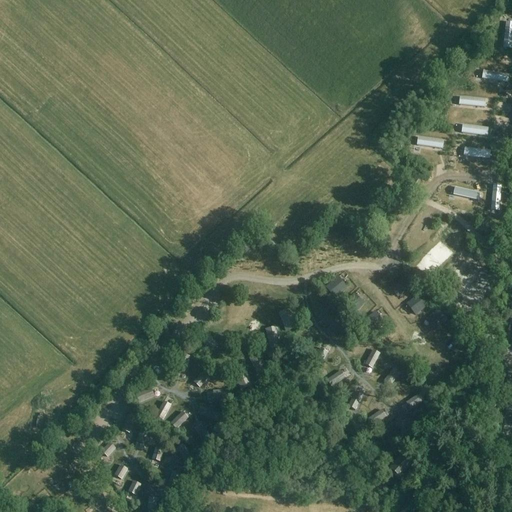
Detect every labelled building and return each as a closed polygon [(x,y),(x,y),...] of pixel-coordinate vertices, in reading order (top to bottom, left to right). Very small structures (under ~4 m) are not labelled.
[(511,49),(511,40),(511,23),(506,23),(503,48),(511,49)] [(509,75),(483,71),(482,79),(508,83),(509,75)] [(485,100),(460,97),(459,105),(485,108),(485,100)] [(488,129),(462,126),(461,133),(487,137),(488,129)] [(444,142),(418,138),(417,146),(442,150),(444,142)] [(490,152),(464,149),(464,157),(489,160),(490,152)] [(499,212),(501,186),(493,185),(491,211),(499,212)] [(480,193),(455,188),(453,196),(478,201),(480,193)] [(472,206),(468,215),(479,220),(483,211),(472,206)] [(447,228),(440,234),(452,247),(459,241),(447,228)] [(411,290),(403,277),(389,286),(397,299),(411,290)] [(338,278),(325,288),(334,300),(347,290),(338,278)] [(251,301),(258,296),(250,286),(243,291),(251,301)] [(310,301),(320,298),(317,287),(307,289),(310,301)] [(364,305),(353,295),(341,308),(352,318),(364,305)] [(419,295),(406,306),(415,317),(428,307),(419,295)] [(240,317),(246,310),(235,300),(229,307),(240,317)] [(289,310),(278,314),(286,334),(297,330),(289,310)] [(447,321),(437,310),(425,322),(435,333),(447,321)] [(383,326),(375,313),(361,322),(370,335),(383,326)] [(216,320),(221,329),(230,325),(225,316),(216,320)] [(261,332),(265,326),(260,321),(255,327),(261,332)] [(277,328),(265,330),(269,351),(281,348),(277,328)] [(204,331),(195,339),(209,355),(218,347),(204,331)] [(444,343),(450,349),(458,341),(453,335),(444,343)] [(321,348),(312,363),(319,367),(328,353),(321,348)] [(371,369),(378,354),(371,351),(363,366),(371,369)] [(418,367),(428,362),(424,352),(414,357),(418,367)] [(259,353),(248,358),(257,377),(268,372),(259,353)] [(186,374),(190,357),(182,355),(178,372),(186,374)] [(384,356),(377,363),(385,371),(392,365),(384,356)] [(245,368),(233,373),(240,392),(252,388),(245,368)] [(389,388),(400,375),(394,369),(383,383),(389,388)] [(200,389),(211,376),(204,370),(193,383),(200,389)] [(341,371),(327,381),(332,387),(346,378),(341,371)] [(431,374),(428,377),(435,385),(439,381),(431,374)] [(139,404),(154,397),(151,389),(135,396),(139,404)] [(213,400),(230,398),(230,390),(213,391),(213,400)] [(356,410),(363,395),(356,392),(349,407),(356,410)] [(410,411),(424,402),(420,395),(406,405),(410,411)] [(163,421),(171,406),(164,402),(155,417),(163,421)] [(222,415),(206,408),(203,416),(218,423),(222,415)] [(372,426),(386,417),(382,410),(368,420),(372,426)] [(177,432),(189,419),(183,414),(171,426),(177,432)] [(128,415),(121,431),(129,434),(135,418),(128,415)] [(410,443),(409,426),(401,426),(402,443),(410,443)] [(213,443),(204,429),(197,433),(206,448),(213,443)] [(144,445),(148,433),(140,430),(136,442),(144,445)] [(109,443),(101,452),(107,458),(115,449),(109,443)] [(176,450),(186,464),(193,458),(183,445),(176,450)] [(156,449),(152,460),(160,463),(164,451),(156,449)] [(400,480),(412,467),(401,457),(389,470),(400,480)] [(54,489),(57,494),(76,482),(63,461),(44,473),(47,478),(43,481),(50,492),(54,489)] [(163,480),(171,475),(165,465),(157,469),(163,480)] [(121,466),(114,476),(122,480),(128,470),(121,466)] [(172,473),(166,489),(174,492),(180,476),(172,473)] [(140,480),(145,489),(154,484),(150,475),(140,480)] [(133,482),(128,493),(136,497),(141,486),(133,482)] [(148,498),(148,510),(156,511),(157,499),(148,498)]
